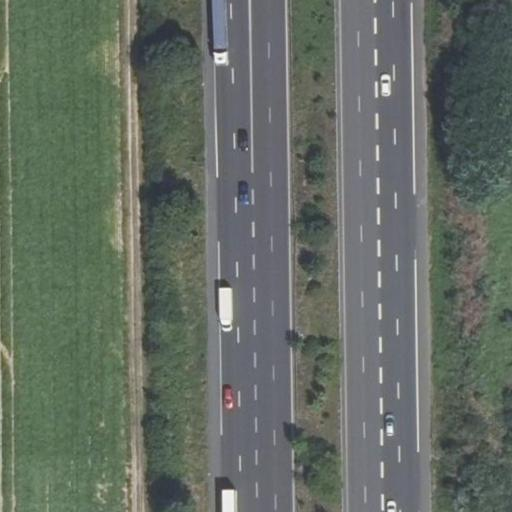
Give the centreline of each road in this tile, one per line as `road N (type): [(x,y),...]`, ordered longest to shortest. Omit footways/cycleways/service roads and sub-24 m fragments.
road 1 (track): [(134,0),(144,511)]
road 2 (trunk): [(380,511),(373,0)]
road 3 (trunk): [(256,177),(254,511)]
road 4 (trunk): [(232,0),(234,63),(256,177)]
road 5 (trunk): [(265,0),(256,177)]
